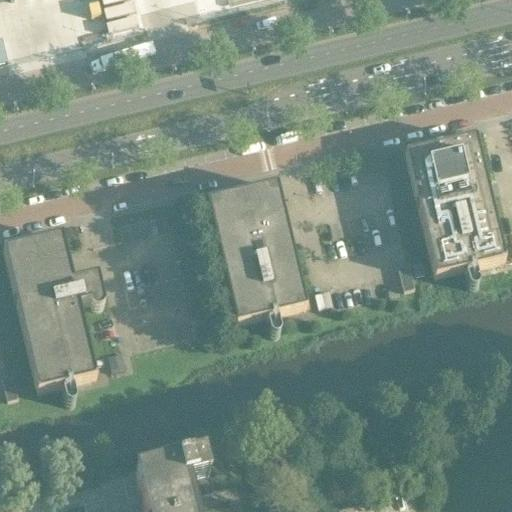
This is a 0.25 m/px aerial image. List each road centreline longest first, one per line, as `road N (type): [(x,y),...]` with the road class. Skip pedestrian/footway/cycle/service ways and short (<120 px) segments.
road 1 (secondary): [(511,8),(0,130)]
road 2 (unclassified): [(511,103),(0,224)]
road 3 (secondary): [(0,178),(511,58)]
road 4 (unclassified): [(0,93),(386,0)]
